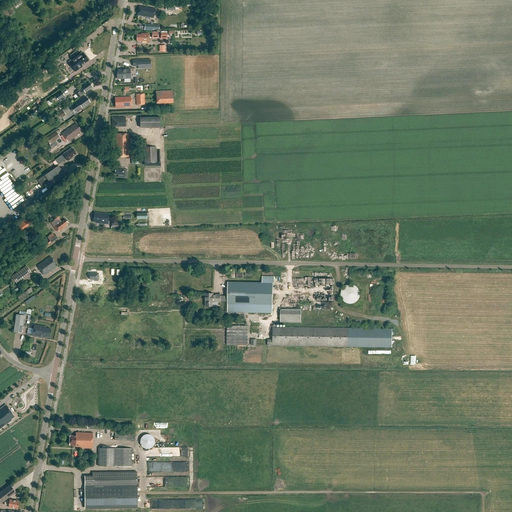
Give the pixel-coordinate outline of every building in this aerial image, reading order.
[(166,3),(166,11),(176,11),(176,8),(176,3),(166,3)] [(10,16),(15,13),(11,7),(7,10),(6,10),(9,15),(10,16)] [(140,7),(138,16),(154,19),(155,9),(140,7)] [(6,10),(7,10),(5,8),(0,10),(0,11),(4,18),(9,15),(6,10)] [(136,35),(136,42),(142,42),(142,43),(149,43),(149,34),(141,34),(141,35),(136,35)] [(83,53),(80,54),(78,51),(71,56),(73,60),(69,63),(75,72),(82,67),(82,66),(88,60),(83,53)] [(117,73),(117,80),(124,79),(131,79),(130,69),(118,70),(118,73),(117,73)] [(85,93),(92,88),(89,83),(77,91),(78,93),(76,95),(78,98),(81,96),(81,95),(85,93)] [(153,91),(154,104),(172,103),(171,90),(153,91)] [(136,105),(145,105),(144,94),(136,95),(136,105)] [(90,103),(86,97),(71,108),(74,113),(81,108),(82,109),(90,103)] [(132,108),(131,97),(115,98),(116,108),(132,108)] [(63,111),(58,115),(58,114),(53,118),(57,122),(61,119),(66,115),(63,111)] [(124,126),(124,117),(111,118),(111,127),(124,126)] [(159,128),(159,117),(136,117),(136,128),(159,128)] [(81,130),(76,124),(62,134),(68,142),(80,133),(79,132),(81,130)] [(60,138),(56,132),(46,139),(50,145),(60,138)] [(130,158),(130,134),(116,134),(116,158),(130,158)] [(156,163),(156,147),(144,148),(145,163),(156,163)] [(76,155),(71,148),(63,155),(55,160),(58,165),(66,159),(68,162),(72,159),(71,158),(76,155)] [(44,185),(48,192),(67,179),(58,166),(50,172),(37,181),(41,185),(42,185),(43,186),(44,185)] [(115,168),(114,175),(118,175),(118,177),(126,179),(127,172),(127,170),(124,169),(115,168)] [(8,179),(0,184),(0,193),(0,194),(5,200),(17,193),(8,179)] [(108,225),(109,215),(94,213),(93,222),(97,223),(97,224),(108,225)] [(59,232),(67,226),(67,225),(68,224),(65,220),(61,222),(59,220),(59,217),(55,216),(55,220),(56,220),(58,223),(53,227),(56,231),(57,230),(59,232)] [(51,243),(58,238),(56,235),(48,240),(51,243)] [(55,264),(51,257),(37,266),(44,276),(56,268),(54,265),(55,264)] [(17,283),(31,273),(26,267),(12,277),(17,283)] [(272,313),(273,284),(273,282),(274,282),(274,277),(263,277),(262,283),(228,283),(227,296),(221,296),(221,295),(214,295),(214,294),(205,294),(205,307),(213,307),(213,303),(221,303),(221,302),(227,302),(227,312),(272,313)] [(341,292),(341,295),(341,297),(342,299),(343,301),(345,303),(348,304),(350,304),(353,304),(355,303),(357,301),(359,299),(359,297),(360,295),(359,292),(359,290),(357,288),(355,286),(353,285),(350,285),(348,285),(345,286),(343,288),(342,290),(341,292)] [(85,286),(85,293),(90,293),(90,294),(94,294),(94,295),(99,295),(99,293),(102,293),(103,286),(85,286)] [(301,323),(301,308),(293,308),(280,308),(280,323),(301,323)] [(22,334),(25,316),(26,316),(26,314),(31,315),(31,310),(27,309),(26,312),(20,311),(20,315),(16,314),(14,332),(22,334)] [(45,337),(50,338),(51,330),(45,328),(46,327),(35,325),(32,336),(45,338),(45,337)] [(247,345),(247,326),(229,326),(229,327),(225,327),(225,345),(247,345)] [(267,340),(267,346),(392,348),(392,329),(272,327),(272,340),(267,340)] [(11,420),(14,417),(6,405),(0,409),(0,428),(11,421),(11,420)] [(115,432),(114,441),(135,441),(135,432),(120,432),(115,432)] [(76,436),(70,436),(69,445),(74,445),(73,447),(80,447),(80,448),(92,449),(93,434),(76,433),(76,436)] [(146,435),(144,435),(143,436),(142,437),(141,439),(140,440),(140,442),(140,443),(140,444),(141,446),(142,447),(143,448),(145,449),(147,449),(148,449),(150,449),(151,448),(152,447),(153,446),(154,445),(154,443),(155,441),(154,440),(154,438),(153,437),(151,436),(150,435),(149,435),(147,434),(146,435)] [(98,448),(98,466),(132,467),(132,449),(98,448)] [(92,476),(84,476),(84,508),(137,508),(137,472),(92,472),(92,476)] [(175,481),(175,487),(188,486),(188,477),(173,478),(173,481),(175,481)] [(0,504),(6,500),(15,493),(10,485),(0,492),(0,504)] [(8,507),(18,509),(19,501),(9,500),(9,501),(7,500),(5,502),(4,505),(8,506),(8,507)]
